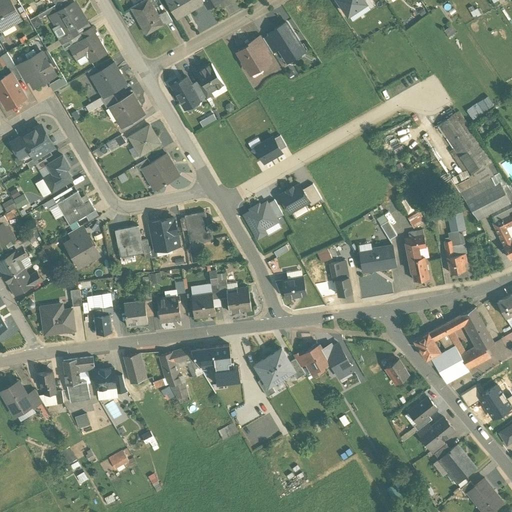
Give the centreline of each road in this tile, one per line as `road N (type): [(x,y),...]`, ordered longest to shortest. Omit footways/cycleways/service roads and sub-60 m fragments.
road 1 (residential): [(217,201),(126,219),(56,116),(36,116),(0,137)]
road 2 (residential): [(39,360),(279,329)]
road 3 (residential): [(390,317),(400,348),(511,480)]
road 4 (residential): [(146,76),(282,0)]
road 5 (residential): [(146,76),(217,201)]
road 6 (residential): [(217,201),(274,304),(279,329)]
road 7 (residential): [(390,317),(445,309),(511,283)]
